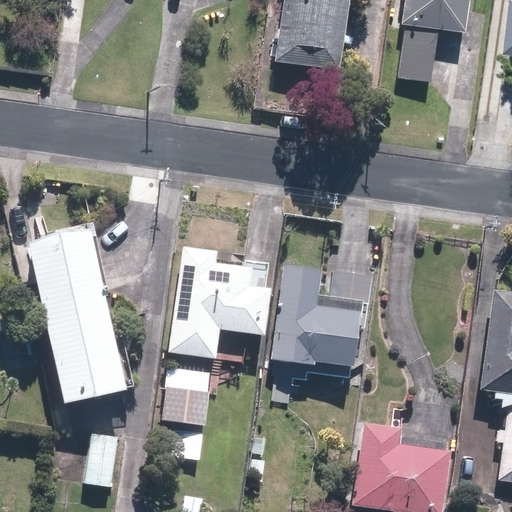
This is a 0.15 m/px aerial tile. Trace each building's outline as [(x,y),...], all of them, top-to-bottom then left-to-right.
[(277,0),(268,66),(331,75),(342,0),(277,0)] [(401,0),(397,27),(462,36),(466,0),(401,0)] [(399,29),(392,82),(427,87),(434,34),(399,29)] [(21,245),(56,408),(118,395),(83,232),(21,245)] [(179,249),(163,355),(212,362),(216,333),(258,339),(269,266),(240,262),(239,270),(209,266),(211,253),(179,249)] [(281,265),(267,364),(345,375),(352,330),(361,331),(369,277),(281,265)] [(475,392),(511,397),(511,295),(490,292),(475,392)] [(166,369),(159,422),(201,428),(209,375),(166,369)] [(48,420),(43,379),(19,382),(25,423),(48,420)] [(511,413),(504,412),(494,482),(511,484),(511,413)] [(359,425),(347,508),(375,511),(434,511),(444,447),(394,439),(395,430),(359,425)] [(200,431),(170,430),(169,459),(198,461),(200,431)] [(87,434),(80,486),(107,490),(115,438),(87,434)] [(199,511),(200,497),(181,496),(179,511),(199,511)]
